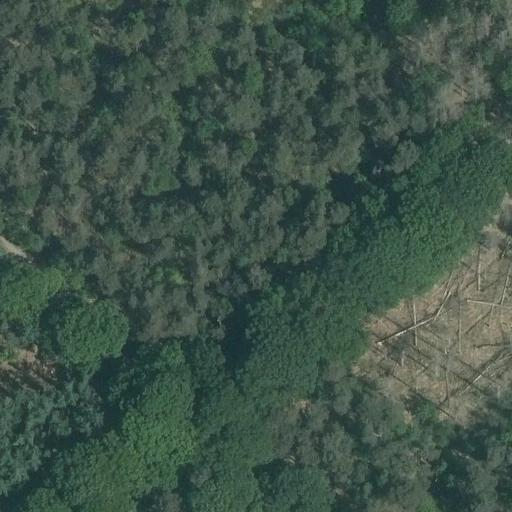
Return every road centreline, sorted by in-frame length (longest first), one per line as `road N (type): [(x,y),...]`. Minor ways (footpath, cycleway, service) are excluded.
road 1 (track): [(194,428),(511,138)]
road 2 (track): [(194,428),(0,238)]
